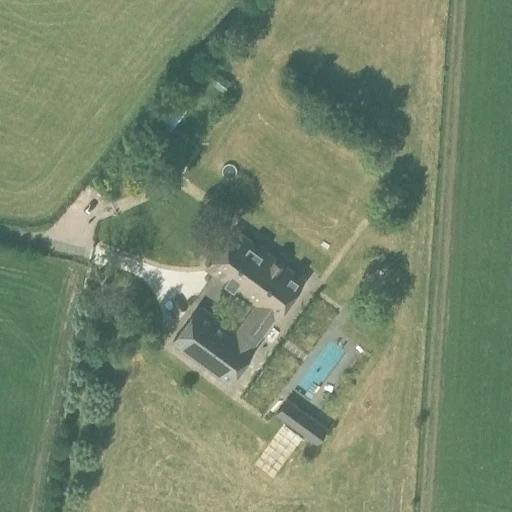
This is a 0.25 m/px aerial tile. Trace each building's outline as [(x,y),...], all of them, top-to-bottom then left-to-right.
[(175,82),(196,101),(211,84),(190,66),(175,82)] [(180,99),(175,106),(184,113),(189,106),(180,99)] [(346,184),(355,169),(260,110),(216,180),(323,246),(358,191),(346,184)] [(234,228),(206,267),(256,304),(236,332),(198,305),(172,342),(226,382),(302,278),(234,228)] [(314,417),(361,336),(310,305),(262,387),(314,417)] [(286,511),(338,511),(342,494),(292,488),(286,511)]
